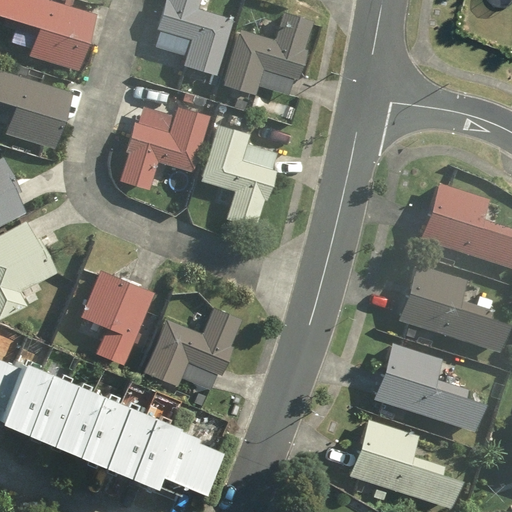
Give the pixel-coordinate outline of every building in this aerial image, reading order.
[(28,47),(78,62),(95,7),(74,0),(0,0),(0,3),(38,15),(28,47)] [(183,55),(216,65),(232,12),(196,1),(196,0),(161,0),(156,19),(191,30),(183,55)] [(222,76),(255,86),(263,61),(297,71),(306,40),(302,40),(311,12),(282,3),(274,31),(239,21),(222,76)] [(4,123),(53,140),(71,83),(0,60),(0,87),(14,92),(4,123)] [(183,93),(192,96),(193,90),(184,87),(183,93)] [(235,100),(244,103),(246,96),(238,94),(235,100)] [(119,172),(149,181),(157,153),(192,163),(208,108),(176,98),(169,123),(133,112),(124,143),(127,144),(119,172)] [(226,210),(256,218),(264,190),(267,191),(276,162),(241,152),(249,126),(216,116),(199,172),(234,182),(226,210)] [(0,216),(24,204),(13,184),(18,181),(1,148),(0,148),(0,216)] [(421,229),(511,258),(511,220),(480,211),(487,191),(438,175),(421,229)] [(0,225),(0,310),(26,297),(19,284),(56,265),(37,230),(34,231),(25,212),(0,225)] [(427,251),(435,254),(438,242),(430,239),(427,251)] [(399,311),(499,343),(508,318),(489,311),(492,303),(458,292),(464,273),(416,257),(399,311)] [(96,343),(124,354),(152,283),(99,262),(80,309),(105,319),(96,343)] [(177,377),(187,352),(221,366),(233,337),(230,336),(240,310),(212,299),(202,325),(163,310),(142,362),(177,377)] [(405,329),(414,331),(415,323),(407,320),(405,329)] [(374,391),(474,423),(483,396),(464,390),(467,381),(434,370),(441,350),(392,334),(374,391)] [(0,387),(16,349),(0,342),(0,387)] [(22,407),(43,356),(18,346),(16,349),(0,387),(0,411),(12,416),(17,405),(22,407)] [(42,430),(69,367),(43,356),(22,407),(29,410),(24,422),(42,430)] [(74,429),(95,378),(69,367),(42,430),(61,438),(66,426),(74,429)] [(121,389),(95,378),(74,429),(81,432),(76,445),(94,453),(121,389)] [(194,397),(201,400),(205,391),(198,388),(194,397)] [(126,451),(148,400),(121,389),(94,453),(114,462),(120,449),(126,451)] [(148,400),(126,451),(133,454),(128,469),(145,476),(173,411),(148,400)] [(380,409),(388,410),(390,402),(383,400),(380,409)] [(197,421),(173,411),(145,476),(173,489),(182,468),(202,476),(219,435),(196,425),(197,421)] [(349,467),(450,499),(459,474),(440,467),(443,458),(410,448),(417,427),(367,411),(349,467)] [(376,482),(373,491),(383,494),(386,485),(376,482)]
